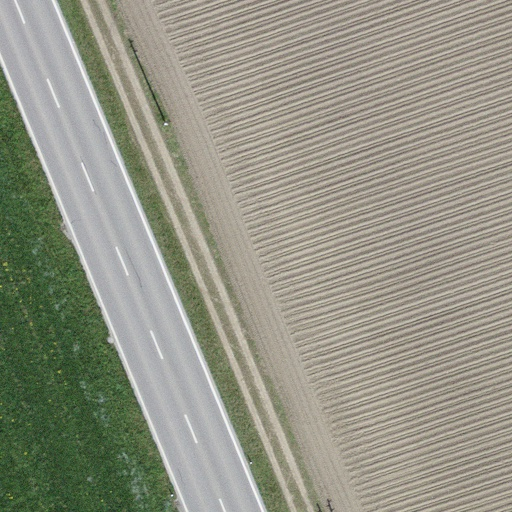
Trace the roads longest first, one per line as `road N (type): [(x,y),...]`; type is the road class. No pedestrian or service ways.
road 1 (track): [(308,511),(96,0)]
road 2 (secondary): [(16,0),(227,511)]
